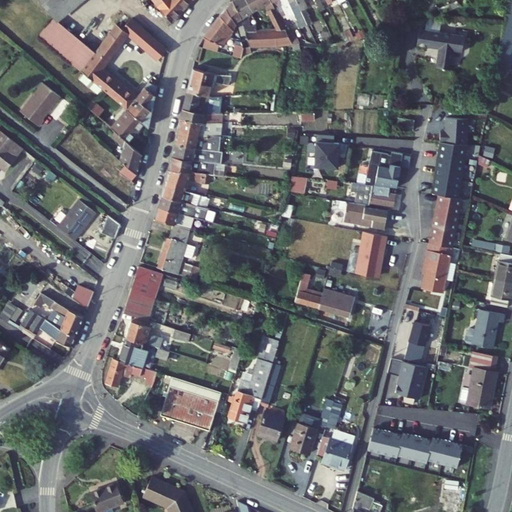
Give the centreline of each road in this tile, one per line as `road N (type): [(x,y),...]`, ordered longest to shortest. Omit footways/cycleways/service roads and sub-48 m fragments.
road 1 (tertiary): [(216,0),(183,47),(136,229),(69,404)]
road 2 (residential): [(419,139),(414,247),(345,511)]
road 3 (residential): [(69,404),(301,511)]
